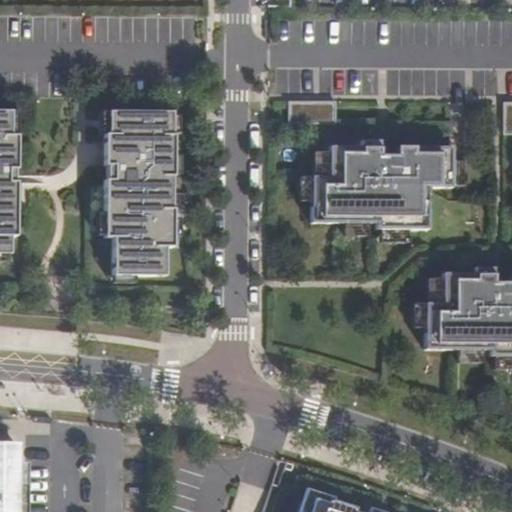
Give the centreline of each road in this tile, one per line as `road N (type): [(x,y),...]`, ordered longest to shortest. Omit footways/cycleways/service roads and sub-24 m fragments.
road 1 (residential): [(235,393),(237,0)]
road 2 (residential): [(235,393),(511,485)]
road 3 (residential): [(0,363),(235,393)]
road 4 (unknown): [(236,59),(0,63)]
